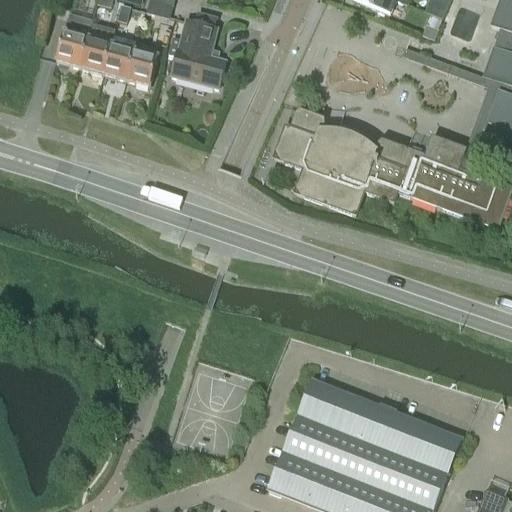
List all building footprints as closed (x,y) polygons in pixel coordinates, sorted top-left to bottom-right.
[(116,0),(116,3),(140,9),(141,0),(116,0)] [(150,0),(149,6),(172,11),(175,0),(150,0)] [(511,193),(470,178),(488,128),(511,136),(511,0),(500,0),(489,31),(498,34),(480,81),(490,85),(464,152),(432,141),(425,159),(382,144),(374,153),(362,143),(351,139),(340,135),(326,134),(321,122),(298,113),(290,134),(285,132),(274,163),(302,173),(293,197),(354,220),(363,196),(393,207),(397,195),(499,232),(511,196),(511,193)] [(404,0),(343,0),(388,18),(394,4),(405,9),(408,1),(404,0)] [(172,11),(149,6),(146,17),(170,23),(172,11)] [(109,20),(118,22),(121,9),(112,7),(109,20)] [(438,22),(444,10),(437,7),(431,19),(438,22)] [(121,9),(118,22),(126,24),(129,11),(121,9)] [(172,42),(167,60),(176,63),(171,82),(217,93),(224,64),(210,61),(217,33),(213,32),(215,22),(196,18),(194,27),(186,25),(181,44),(172,42)] [(56,66),(79,73),(87,42),(92,25),(69,19),(65,36),(64,36),(56,66)] [(79,73),(103,79),(111,49),(87,42),(79,73)] [(103,79),(126,85),(134,55),(111,49),(103,79)] [(472,88),(475,78),(403,52),(400,62),(472,88)] [(134,55),(126,85),(150,92),(158,61),(134,55)] [(434,511),(462,442),(311,384),(270,490),(327,511),(434,511)] [(503,511),(508,503),(486,494),(478,511),(503,511)]
